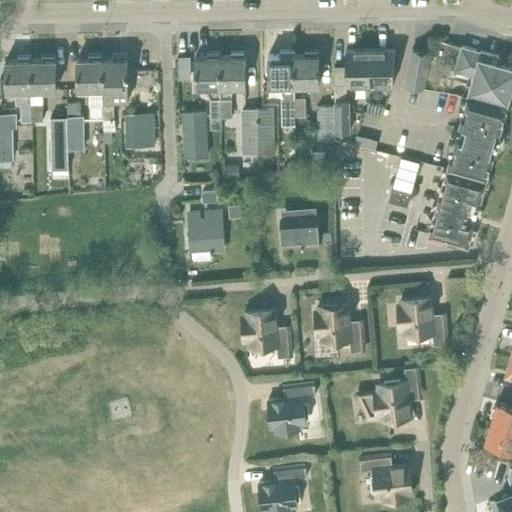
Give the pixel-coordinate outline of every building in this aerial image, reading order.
[(467,96),(501,105),(502,99),(509,101),(511,93),(511,66),(487,60),(489,53),(463,46),(459,61),(461,61),(459,68),(474,72),(467,96)] [(395,48),(371,49),(372,85),(393,85),(395,48)] [(348,85),(372,85),(371,49),(347,49),(347,65),(335,65),(336,100),(348,100),(348,85)] [(412,49),(406,86),(424,88),(430,52),(412,49)] [(293,86),(292,56),(292,51),(280,52),(280,56),(268,56),(269,86),(293,86)] [(292,56),(293,86),(318,86),(318,51),(304,51),(304,55),(292,56)] [(230,57),(219,57),(219,87),(221,87),(222,116),(233,116),(232,86),(245,86),(244,52),(230,53),(230,57)] [(219,87),(219,57),(219,53),(206,53),(206,58),(194,58),(195,87),(219,87)] [(102,59),(103,89),(104,119),(115,118),(115,102),(127,102),(127,54),(113,54),(113,59),(102,59)] [(42,60),(31,60),(32,120),(44,120),(44,90),(56,90),(55,55),(42,56),(42,60)] [(77,89),(103,89),(102,59),(102,55),(89,55),(89,60),(77,60),(77,89)] [(32,120),(31,60),(31,56),(17,56),(17,60),(6,60),(6,90),(17,90),(17,103),(22,103),(22,120),(32,120)] [(189,72),(189,58),(178,58),(178,73),(189,72)] [(507,107),(501,105),(467,96),(467,97),(461,95),(460,101),(460,108),(462,114),(455,138),(450,137),(449,139),(448,144),(448,147),(450,155),(448,164),(488,175),(507,107)] [(306,96),(295,97),(296,115),(307,115),(306,96)] [(294,98),(283,98),(283,123),(294,123),(294,98)] [(220,100),(210,100),(210,118),(221,118),(220,100)] [(351,100),(348,100),(336,100),(336,132),(352,132),(351,100)] [(367,101),(366,112),(380,115),(384,105),(367,101)] [(67,117),(81,117),(80,102),(67,102),(67,117)] [(334,105),(319,106),(319,138),(334,138),(334,105)] [(273,108),(258,109),(259,151),(274,151),(273,108)] [(259,151),(258,109),(243,109),(243,152),(259,151)] [(206,110),(184,112),(186,145),(208,144),(206,110)] [(0,167),(11,168),(10,159),(14,159),(14,127),(18,127),(17,113),(0,113),(0,167)] [(153,114),(125,115),(126,147),(153,146),(153,114)] [(67,117),(52,118),(53,150),(53,169),(69,168),(68,149),(67,117)] [(81,117),(67,117),(68,149),(84,149),(83,117),(81,117)] [(221,118),(210,118),(210,128),(221,128),(221,118)] [(324,150),(315,151),(315,165),(324,165),(324,150)] [(401,156),(389,201),(408,206),(421,162),(401,156)] [(238,164),(223,164),(223,178),(239,178),(238,164)] [(222,176),(217,168),(209,174),(214,182),(222,176)] [(447,169),(428,234),(431,235),(429,243),(436,245),(441,241),(442,238),(466,244),(473,219),(478,220),(482,205),(478,204),(486,180),(447,169)] [(217,188),(201,189),(202,201),(218,200),(217,188)] [(243,203),(228,205),(229,217),(244,216),(243,203)] [(223,207),(188,210),(189,225),(190,224),(192,249),(210,248),(211,253),(214,253),(214,251),(224,250),(222,216),(224,216),(223,207)] [(308,215),(282,217),(284,242),(303,241),(303,244),(319,243),(316,207),(307,208),(308,215)] [(331,231),(322,232),(323,240),(331,240),(331,231)] [(404,304),(399,305),(401,328),(406,328),(406,335),(434,333),(432,298),(404,300),(404,304)] [(321,311),(316,311),(318,334),(323,334),(323,341),(352,339),(349,304),(321,306),(321,311)] [(248,316),(243,317),(245,340),(250,340),(250,347),(279,345),(276,310),(248,311),(248,316)] [(447,336),(434,337),(434,345),(447,344),(447,336)] [(364,343),(351,344),(351,352),(365,351),(364,343)] [(291,348),(278,349),(279,357),(292,356),(291,348)] [(418,367),(405,368),(406,376),(419,375),(418,367)] [(380,391),(359,394),(370,416),(383,414),(383,419),(412,416),(407,381),(379,384),(380,391)] [(315,382),(307,383),(308,395),(316,395),(315,382)] [(304,395),(269,399),(272,427),(277,427),(277,432),(300,429),(300,424),(307,423),(304,395)] [(492,422),(511,427),(511,407),(497,403),(492,422)] [(511,427),(492,422),(486,442),(511,449),(511,427)] [(368,457),(360,458),(362,471),(370,470),(368,457)] [(305,464),(298,465),(299,478),(307,477),(305,464)] [(409,464),(374,468),(377,496),(382,495),(383,500),(406,498),(405,493),(413,492),(409,464)] [(511,484),(511,491),(498,497),(504,511),(511,511),(511,466),(508,476),(511,484)] [(295,478),(260,482),(263,510),(268,509),(267,511),(286,511),(291,511),(291,507),(298,506),(295,478)]
